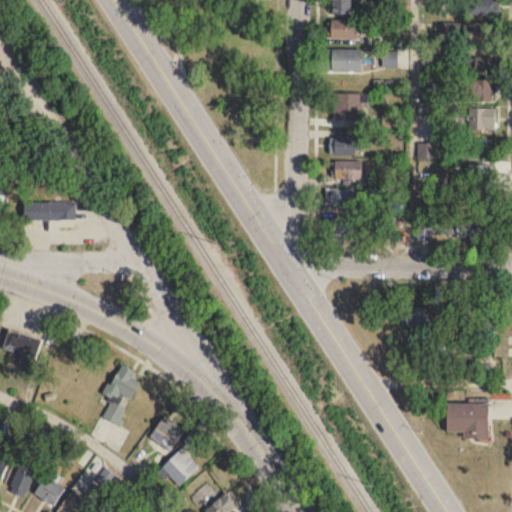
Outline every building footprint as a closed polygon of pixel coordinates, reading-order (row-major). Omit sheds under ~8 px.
[(352,15),(351,0),(330,0),(330,15),(352,15)] [(499,0),(463,0),(463,15),(499,15),(499,0)] [(357,20),(330,20),(330,39),(357,39),(357,20)] [(490,24),(444,24),(444,36),(474,36),(474,40),(490,40),(490,24)] [(327,50),(327,72),(363,72),(363,50),(327,50)] [(454,58),(454,72),(488,72),(488,58),(454,58)] [(462,102),(494,102),(494,81),(462,81),(462,102)] [(333,121),(366,121),(366,94),(333,94),(333,121)] [(440,118),(440,104),(420,104),(420,118),(440,118)] [(468,131),(495,131),(495,108),(468,108),(468,131)] [(401,114),(382,114),(382,130),(401,130),(401,114)] [(332,137),(332,156),(362,156),(362,137),(332,137)] [(459,158),(492,158),(492,139),(459,139),(459,158)] [(420,159),(433,159),(433,145),(420,145),(420,159)] [(332,180),(362,180),(362,161),(332,161),(332,180)] [(490,166),(467,166),(467,190),(490,190),(490,166)] [(431,186),(445,184),(443,173),(429,175),(431,186)] [(326,205),(358,205),(358,189),(326,189),(326,205)] [(405,214),(405,199),(388,199),(388,214),(405,214)] [(75,221),(75,203),(23,203),(23,221),(75,221)] [(433,242),(434,234),(445,236),(447,224),(419,219),(416,240),(433,242)] [(357,220),(330,220),(330,237),(357,237),(357,220)] [(456,220),(456,238),(487,238),(487,220),(456,220)] [(472,307),(450,307),(450,327),(472,327),(472,307)] [(399,327),(442,327),(442,309),(399,309),(399,327)] [(495,309),(479,309),(479,330),(495,330),(495,309)] [(2,358),(37,362),(40,337),(6,332),(2,358)] [(130,401),(142,380),(119,367),(104,395),(113,400),(103,417),(118,426),(127,410),(118,405),(123,397),(130,401)] [(462,438),(488,438),(488,403),(446,403),(446,431),(462,431),(462,438)] [(185,433),(167,416),(147,436),(165,453),(185,433)] [(162,467),(180,485),(199,466),(180,448),(162,467)] [(7,491),(23,498),(37,468),(21,461),(7,491)] [(35,496),(57,505),(64,486),(42,477),(35,496)] [(56,511),(80,511),(89,500),(73,489),(56,511)]
